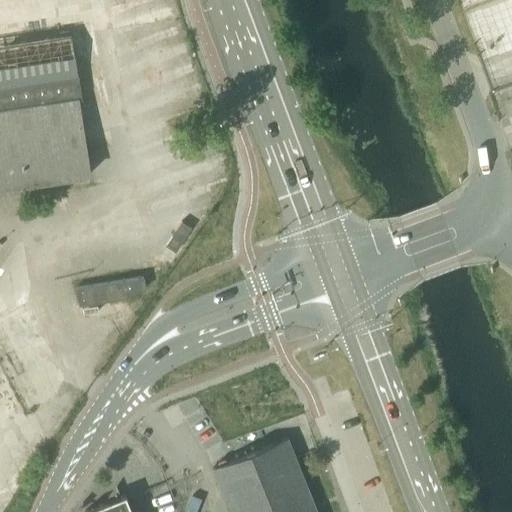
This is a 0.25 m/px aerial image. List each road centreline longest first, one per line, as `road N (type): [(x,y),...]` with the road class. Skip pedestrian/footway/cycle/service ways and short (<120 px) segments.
road 1 (unclassified): [(42,511),(150,350),(208,317),(339,272)]
road 2 (primary): [(339,272),(239,0)]
road 3 (primary): [(431,511),(339,272)]
road 4 (unclassified): [(511,206),(432,0)]
road 5 (unclassified): [(339,272),(511,208)]
